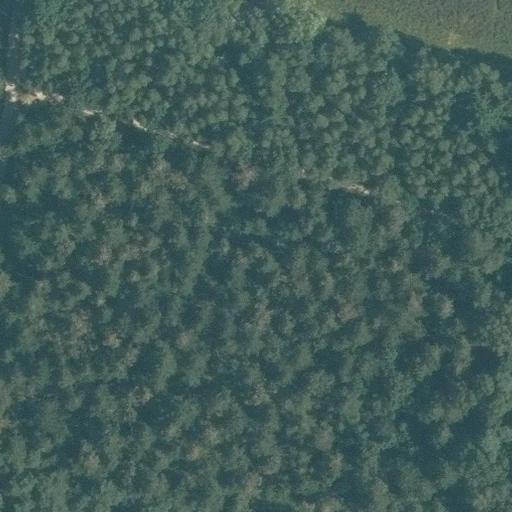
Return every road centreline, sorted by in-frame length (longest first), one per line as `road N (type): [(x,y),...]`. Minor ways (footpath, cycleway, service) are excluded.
road 1 (track): [(10,76),(511,233)]
road 2 (track): [(511,237),(457,511)]
